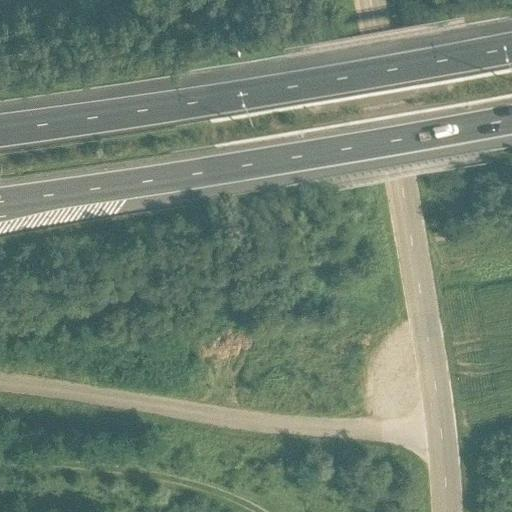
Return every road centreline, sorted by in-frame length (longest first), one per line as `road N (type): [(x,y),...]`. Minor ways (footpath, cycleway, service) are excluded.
road 1 (motorway): [(511,31),(0,112)]
road 2 (motorway): [(0,186),(511,106)]
road 3 (unclassified): [(438,414),(379,426),(0,376)]
road 4 (tertiary): [(438,414),(371,0)]
road 5 (track): [(275,511),(212,479),(110,456),(0,452)]
